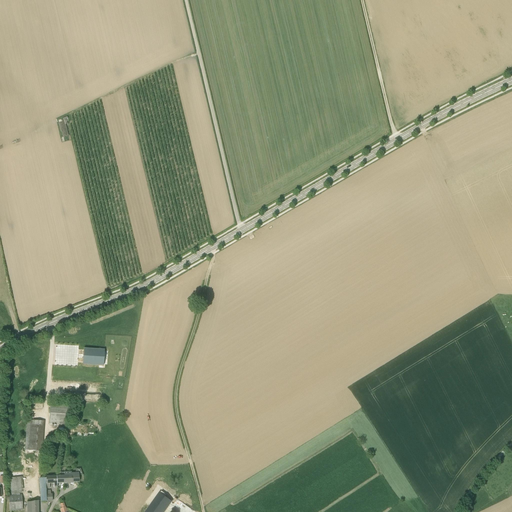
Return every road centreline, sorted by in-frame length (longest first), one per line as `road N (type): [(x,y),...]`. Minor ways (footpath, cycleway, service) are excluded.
road 1 (tertiary): [(243,229),(511,80)]
road 2 (tertiary): [(0,348),(135,290),(243,229)]
road 3 (track): [(202,511),(175,396),(213,253)]
road 4 (unclassified): [(243,229),(185,0)]
road 5 (track): [(398,139),(361,0)]
